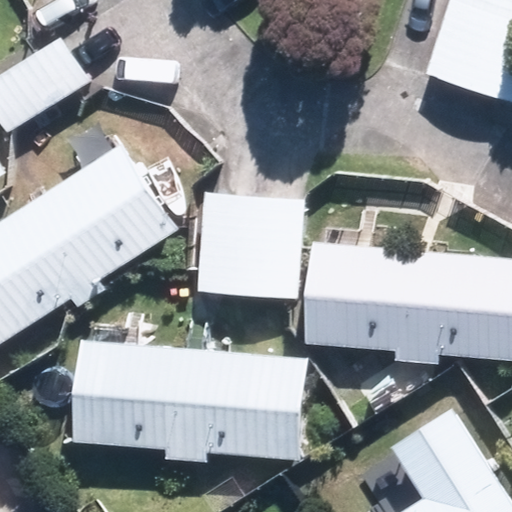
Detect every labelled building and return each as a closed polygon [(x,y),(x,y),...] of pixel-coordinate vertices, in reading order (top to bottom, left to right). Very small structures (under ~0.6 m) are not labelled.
[(511,0),(458,0),(436,69),(511,93),(511,0)] [(100,73),(74,31),(0,77),(0,99),(15,124),(100,73)] [(191,221),(136,138),(0,224),(0,342),(1,344),(82,291),(88,300),(115,282),(111,273),(191,221)] [(0,175),(14,166),(0,143),(0,175)] [(314,194),(218,186),(209,285),(306,293),(314,194)] [(511,250),(325,236),(317,339),(407,346),(406,355),(446,358),(447,347),(511,352),(511,250)] [(321,352),(96,335),(88,436),(179,443),(178,452),(218,455),(218,446),(313,453),(321,352)] [(511,511),(511,478),(465,402),(404,443),(435,494),(405,511),(511,511)]
